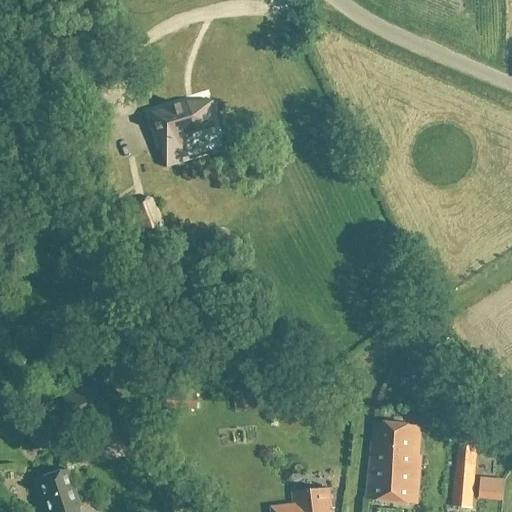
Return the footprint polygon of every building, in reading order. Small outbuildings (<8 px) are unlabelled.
[(233,154),(215,94),(156,112),(174,172),(233,154)] [(140,234),(164,228),(154,198),(147,196),(134,201),(130,207),(136,223),(140,234)] [(66,398),(74,422),(109,410),(101,386),(66,398)] [(164,394),(166,410),(196,410),(196,394),(164,394)] [(30,408),(33,418),(56,411),(54,401),(30,408)] [(375,423),(368,500),(417,505),(422,456),(418,455),(420,428),(375,423)] [(456,472),(454,472),(452,508),(473,509),(478,441),(459,440),(456,472)] [(81,506),(69,470),(35,481),(45,511),(78,511),(76,507),(81,506)] [(504,481),(481,478),(479,500),(503,503),(504,481)] [(271,511),(332,511),(330,489),(292,493),(294,506),(272,509),(271,511)]
